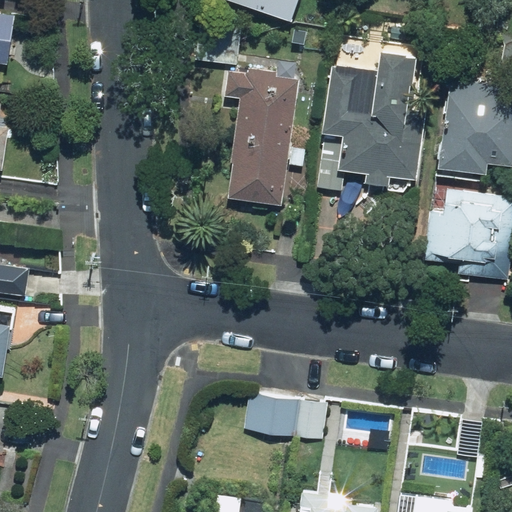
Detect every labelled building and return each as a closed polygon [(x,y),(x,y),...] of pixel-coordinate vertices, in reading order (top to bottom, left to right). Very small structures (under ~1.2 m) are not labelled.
[(304,0),(257,0),(298,16),(304,0)] [(233,175),(231,194),(292,200),(295,159),(308,160),(310,142),(298,140),(306,56),(286,54),(285,65),(267,63),(267,59),(244,57),(249,8),(200,4),(196,53),(233,57),(230,88),(247,90),(239,175),(233,175)] [(0,78),(13,80),(23,8),(0,5),(0,78)] [(374,162),(372,176),(398,179),(400,166),(426,169),(435,91),(420,89),(426,44),(389,40),(386,62),(339,56),(324,181),(349,184),(352,159),(374,162)] [(470,82),(457,80),(447,158),(496,164),(497,156),(511,157),(511,75),(471,71),(470,82)] [(0,170),(1,171),(2,160),(13,160),(16,119),(6,118),(8,91),(0,90),(0,170)] [(511,181),(457,178),(456,204),(435,203),(432,249),(511,253),(511,181)] [(0,283),(32,288),(34,261),(20,261),(21,253),(11,252),(10,257),(0,255),(0,283)] [(0,367),(14,369),(21,314),(11,313),(13,292),(0,290),(0,367)] [(331,394),(249,390),(247,430),(329,434),(331,394)] [(0,467),(21,470),(28,421),(0,416),(0,467)] [(386,511),(390,494),(306,483),(301,511),(386,511)] [(479,511),(480,503),(456,499),(457,491),(409,485),(405,511),(479,511)]
